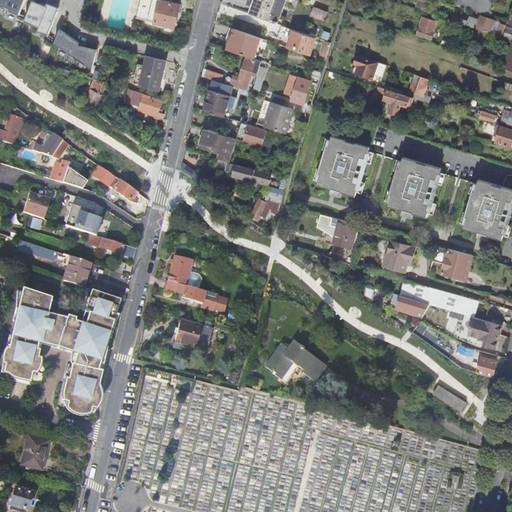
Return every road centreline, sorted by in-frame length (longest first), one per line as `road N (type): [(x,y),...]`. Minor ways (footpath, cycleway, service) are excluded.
road 1 (residential): [(89,511),(209,0)]
road 2 (tertiary): [(486,511),(511,394)]
